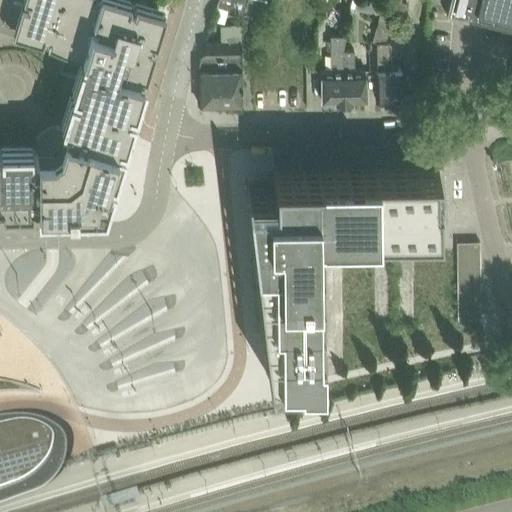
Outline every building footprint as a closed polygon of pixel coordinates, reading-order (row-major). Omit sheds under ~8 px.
[(0,204),(2,205),(2,210),(33,210),(33,204),(38,204),(38,210),(69,209),(69,204),(100,203),(109,173),(115,174),(123,145),(118,143),(120,138),(125,140),(134,110),(128,109),(130,104),(135,105),(144,76),(139,74),(140,69),(146,71),(155,41),(149,40),(151,35),(156,36),(165,7),(141,0),(135,0),(134,3),(129,2),(129,0),(30,0),(29,4),(25,2),(22,1),(13,31),(43,40),(44,34),(49,36),(48,41),(75,50),(73,57),(79,58),(80,59),(72,86),(77,88),(75,93),(70,91),(61,121),(67,122),(65,127),(58,125),(46,134),(37,141),(37,149),(32,149),(32,143),(1,144),(1,149),(0,149),(0,204)] [(227,0),(232,1),(230,9),(260,18),(265,0),(227,0)] [(351,0),(350,7),(379,14),(383,1),(379,0),(351,0)] [(379,14),(372,40),(376,39),(376,98),(403,98),(403,68),(390,68),(390,41),(385,41),(392,12),(403,15),(406,2),(400,0),(399,0),(383,0),(383,1),(379,14)] [(490,16),(511,21),(511,0),(450,0),(447,13),(448,13),(450,6),(480,13),(478,21),(488,23),(490,16)] [(331,69),(321,69),(321,79),(322,99),(343,99),(343,49),(343,48),(346,33),(331,33),(331,69)] [(220,100),(219,40),(206,41),(198,67),(198,100),(220,100)] [(221,40),(219,40),(220,100),(242,100),(241,40),(221,40)] [(366,98),(365,78),(365,68),(354,69),(353,49),(343,49),(343,48),(343,49),(343,99),(366,98)] [(323,377),(321,242),(321,229),(440,228),(440,197),(436,197),(436,169),(439,169),(439,167),(274,169),(274,185),(249,186),(248,179),(246,179),(255,252),(255,255),(270,378),(272,378),(272,374),(299,374),(299,377),(323,377)] [(480,239),(457,240),(457,248),(458,317),(481,317),(480,239)] [(104,338),(121,397),(165,384),(162,373),(154,375),(146,346),(148,346),(143,327),(104,338)] [(0,496),(16,490),(21,488),(30,483),(34,479),(42,472),(45,468),(48,464),(48,463),(51,457),(53,451),(53,444),(53,442),(53,440),(52,438),(51,436),(49,435),(47,434),(45,433),(43,433),(41,433),(39,433),(36,434),(33,434),(30,433),(27,432),(24,430),(23,429),(21,428),(19,428),(16,428),(14,428),(0,431),(0,496)]
